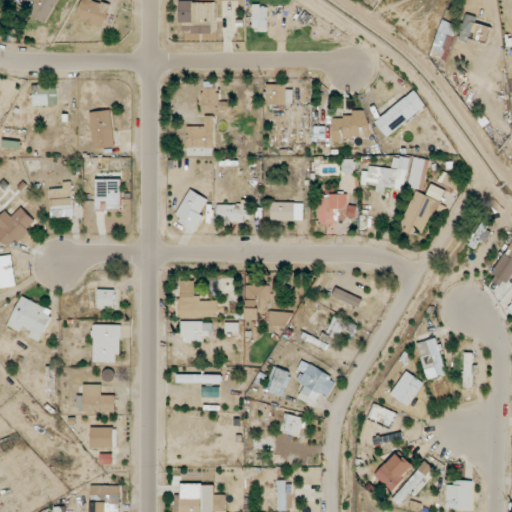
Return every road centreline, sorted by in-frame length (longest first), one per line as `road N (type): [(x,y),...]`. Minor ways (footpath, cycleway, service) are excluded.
road 1 (residential): [(150,511),(151,0)]
road 2 (residential): [(333,511),(339,410),(484,174)]
road 3 (residential): [(52,268),(92,255),(225,253),(387,259),(417,273)]
road 4 (residential): [(355,71),(319,62),(98,63),(0,54)]
road 5 (residential): [(493,511),(501,350),(490,324),(468,308)]
